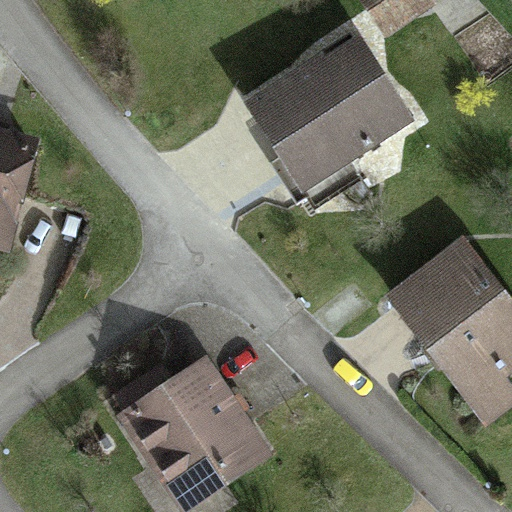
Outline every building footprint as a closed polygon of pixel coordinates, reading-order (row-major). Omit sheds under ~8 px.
[(427,0),(361,0),(407,67),(452,37),(427,0)] [(351,53),(249,115),(296,193),(398,131),(351,53)] [(33,141),(0,131),(0,251),(1,252),(33,141)] [(388,307),(487,432),(511,412),(511,396),(498,380),(511,368),(511,316),(459,250),(388,307)] [(267,448),(203,357),(126,410),(190,502),(267,448)]
